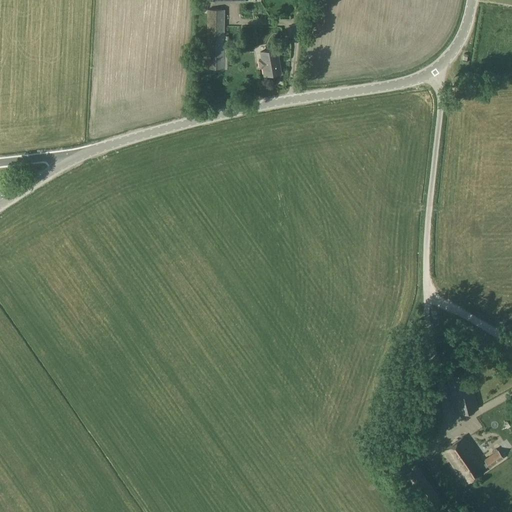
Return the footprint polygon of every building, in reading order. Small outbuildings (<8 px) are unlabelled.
[(258,3),(250,3),(250,14),(258,14),(258,3)] [(223,68),(224,9),(207,9),(207,68),(223,68)] [(262,59),(259,60),(260,68),(263,67),(265,76),(281,73),(276,48),(260,51),(262,59)] [(471,377),(489,372),(487,366),(469,371),(471,377)] [(456,414),(478,409),(468,368),(446,374),(456,414)] [(483,465),(463,436),(443,450),(465,483),(486,469),(484,467),(487,465),(489,467),(503,457),(498,450),(484,460),(486,463),(483,465)] [(428,507),(440,499),(417,467),(406,476),(428,507)]
